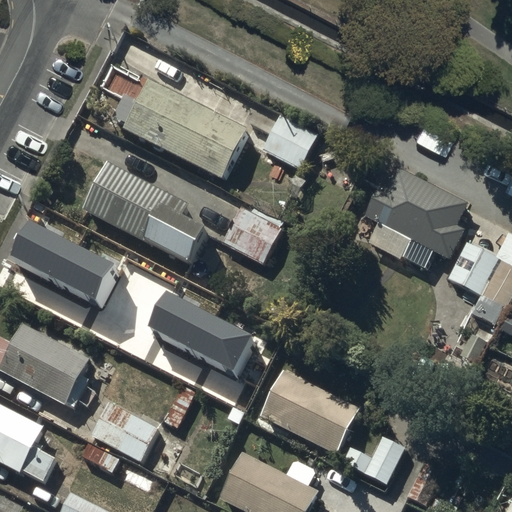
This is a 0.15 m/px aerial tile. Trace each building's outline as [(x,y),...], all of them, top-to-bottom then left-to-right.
[(196,74),(185,95),(217,111),(227,90),(196,74)] [(126,96),(114,119),(130,127),(127,133),(226,184),(230,176),(235,179),(254,143),(248,140),(252,133),(153,82),(142,104),(126,96)] [(321,136),(283,117),(265,153),(303,172),(321,136)] [(112,165),(88,212),(147,245),(149,242),(192,266),(211,233),(186,219),(193,208),(112,165)] [(472,206),(400,169),(389,190),(385,189),(369,220),(382,226),(373,245),(427,273),(436,256),(453,264),(469,233),(460,229),(472,206)] [(253,213),(245,209),(224,246),(265,268),(285,232),(283,230),(286,225),(256,209),(253,213)] [(498,260),(468,244),(448,282),(480,299),(472,314),(495,326),(511,292),(511,236),(498,260)] [(128,284),(65,252),(41,299),(118,338),(139,298),(124,291),(128,284)] [(192,287),(156,268),(143,294),(179,312),(192,287)] [(94,362),(25,325),(14,346),(0,338),(0,371),(67,407),(69,405),(76,408),(90,382),(84,380),(94,362)] [(360,412),(286,375),(263,420),(337,457),(360,412)] [(196,395),(184,389),(166,423),(178,429),(196,395)] [(42,425),(0,403),(0,461),(19,472),(21,469),(41,479),(53,456),(32,445),(42,425)] [(161,431),(111,405),(94,438),(143,464),(161,431)] [(246,416),(236,411),(230,421),(240,426),(246,416)] [(405,452),(385,442),(375,461),(368,458),(362,472),(388,485),(405,452)] [(121,462),(90,446),(84,458),(115,474),(121,462)] [(310,511),(319,495),(244,458),(221,502),(240,511),(310,511)] [(446,472),(429,463),(410,501),(426,509),(446,472)] [(26,511),(29,507),(0,492),(0,511),(26,511)] [(109,511),(72,493),(62,511),(109,511)] [(449,511),(451,509),(439,502),(433,511),(449,511)]
